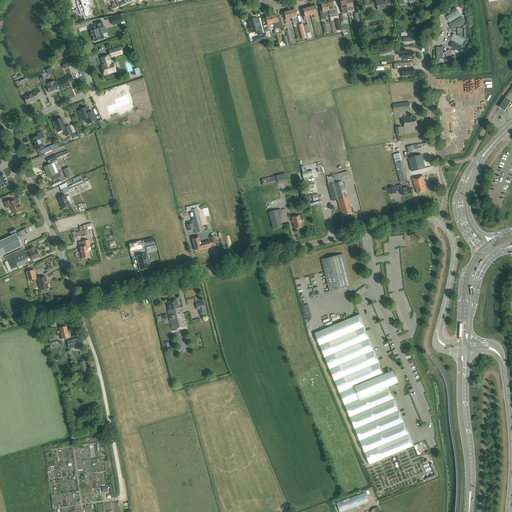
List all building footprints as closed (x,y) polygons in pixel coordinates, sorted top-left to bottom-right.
[(82,5),(80,6),(83,13),(84,12),(87,17),(92,15),(89,6),(91,5),(88,0),(82,0),(81,1),(82,5)] [(340,0),(341,2),(340,2),(342,14),(348,13),(348,12),(345,0),(340,0)] [(345,0),(348,12),(354,11),(351,0),(345,0)] [(366,0),(364,1),(364,4),(365,9),(376,6),(377,10),(390,7),(388,0),(379,0),(375,1),(375,2),(369,3),(368,0),(366,0)] [(332,2),(327,3),(328,11),(329,15),(330,17),(338,16),(336,7),(333,8),(332,2)] [(322,10),(320,11),(322,20),(325,19),(325,16),(329,15),(328,11),(327,3),(321,5),(322,10)] [(314,6),(308,8),(310,15),(313,14),(314,18),(318,17),(317,13),(316,14),(314,6)] [(295,9),(289,11),(291,19),(292,19),(293,25),(297,24),(296,22),(298,21),(297,17),(295,9)] [(458,9),(445,18),(449,24),(462,15),(458,9)] [(122,22),(119,15),(110,18),(112,24),(118,22),(119,23),(122,22)] [(276,15),(271,16),(273,24),(274,29),(283,27),(280,19),(277,19),(276,15)] [(463,16),(448,25),(452,31),(467,22),(463,16)] [(256,18),(248,20),(250,26),(248,26),(250,33),(252,32),(252,33),(256,31),(258,35),(263,34),(258,18),(256,19),(256,18)] [(103,27),(102,21),(95,24),(96,27),(90,29),(94,42),(99,40),(100,41),(103,40),(103,39),(104,38),(100,28),(103,27)] [(464,40),(452,33),(449,39),(461,45),(464,40)] [(460,47),(448,40),(445,45),(458,51),(460,47)] [(111,58),(122,54),(121,51),(120,47),(114,49),(109,51),(111,58)] [(396,49),(397,55),(402,55),(402,60),(413,59),(413,52),(404,52),(404,48),(396,49)] [(111,64),(108,56),(101,58),(103,66),(101,67),(104,75),(116,72),(113,63),(111,64)] [(72,57),(61,62),(64,68),(75,63),(72,57)] [(407,77),(407,76),(413,76),(413,68),(404,68),(404,65),(397,65),(397,69),(402,68),(402,77),(407,77)] [(57,81),(60,90),(70,85),(69,82),(73,80),(71,74),(66,76),(66,78),(57,82),(57,81)] [(128,85),(131,95),(146,90),(143,80),(128,85)] [(60,90),(57,81),(54,82),(54,81),(46,85),(47,85),(46,86),(49,93),(51,92),(52,92),(54,91),(54,90),(60,88),(60,90)] [(27,104),(38,99),(37,96),(41,95),(38,89),(33,91),(34,93),(24,97),(27,104)] [(115,103),(106,107),(109,113),(118,109),(118,108),(131,103),(127,94),(114,100),(115,103)] [(503,110),(505,111),(511,101),(509,100),(505,98),(499,107),(503,110)] [(394,111),(410,109),(409,102),(393,104),(394,111)] [(89,113),(86,107),(78,111),(81,120),(85,118),(87,124),(96,120),(92,111),(89,113)] [(417,126),(416,117),(411,118),(411,117),(403,119),(404,128),(417,126)] [(66,127),(62,118),(53,122),(57,132),(62,130),(65,136),(67,135),(73,133),(70,125),(66,127)] [(36,149),(43,146),(40,139),(44,137),(42,131),(37,133),(37,134),(37,136),(31,138),(36,149)] [(57,143),(42,149),(45,154),(59,148),(57,143)] [(63,156),(69,154),(68,151),(65,152),(65,153),(63,154),(62,152),(55,155),(46,159),(49,163),(57,159),(63,156)] [(409,159),(412,171),(425,168),(422,155),(409,159)] [(395,163),(397,170),(405,168),(403,161),(395,163)] [(51,164),(44,167),(48,177),(51,176),(53,180),(59,177),(58,173),(56,169),(55,166),(54,166),(52,167),(51,164)] [(67,178),(72,176),(69,168),(64,170),(67,178)] [(327,185),(332,201),(337,200),(340,211),(341,211),(342,216),(354,212),(352,207),(351,208),(348,196),(346,197),(345,193),(346,192),(343,181),(350,179),(347,171),(333,175),(335,183),(327,185)] [(286,173),(275,176),(277,182),(277,183),(288,181),(286,173)] [(275,176),(261,179),(262,185),(277,182),(275,176)] [(88,180),(87,177),(83,179),(84,181),(84,182),(83,182),(82,180),(67,187),(60,190),(62,194),(74,188),(75,190),(77,189),(77,187),(81,185),(81,187),(83,186),(83,185),(86,183),(87,185),(88,184),(88,183),(89,182),(89,181),(90,181),(90,179),(88,180)] [(426,191),(425,185),(423,177),(413,180),(415,187),(417,194),(426,191)] [(403,188),(402,185),(397,186),(398,192),(401,191),(402,196),(411,193),(409,187),(403,188)] [(66,197),(64,194),(58,197),(63,208),(69,205),(68,202),(71,200),(69,195),(66,197)] [(10,202),(9,200),(7,201),(5,202),(7,208),(11,206),(14,214),(22,210),(18,202),(16,203),(15,200),(10,202)] [(204,230),(198,209),(201,208),(200,204),(186,207),(187,211),(190,211),(192,220),(193,223),(187,225),(188,230),(194,229),(195,232),(204,230)] [(273,229),(282,226),(279,215),(282,214),(281,209),(277,210),(269,212),(273,229)] [(295,230),(302,228),(299,215),(292,217),(295,230)] [(76,232),(77,238),(88,235),(86,230),(83,231),(82,229),(80,230),(80,231),(76,232)] [(0,255),(22,246),(16,233),(0,240),(0,255)] [(200,243),(199,237),(192,238),(195,251),(202,250),(211,247),(209,241),(200,243)] [(83,260),(90,258),(88,247),(90,246),(88,240),(82,241),(84,246),(80,247),(83,260)] [(128,243),(129,250),(141,247),(139,240),(128,243)] [(37,251),(34,247),(28,250),(30,255),(27,256),(23,248),(5,257),(11,269),(27,262),(29,266),(34,263),(33,260),(40,257),(37,251)] [(148,256),(147,254),(137,256),(140,270),(149,267),(146,257),(148,256)] [(329,291),(351,286),(343,254),(321,259),(329,291)] [(28,281),(37,279),(34,270),(26,272),(28,281)] [(41,291),(48,289),(45,276),(38,278),(41,291)] [(180,311),(177,300),(167,302),(169,310),(167,310),(173,331),(186,328),(185,324),(184,325),(183,321),(184,321),(181,311),(180,311)] [(359,315),(314,333),(369,464),(413,446),(413,445),(389,386),(392,385),(386,373),(383,374),(359,315)] [(62,339),(69,337),(66,326),(59,328),(62,339)] [(180,355),(190,352),(186,339),(184,339),(182,333),(178,334),(177,332),(174,333),(180,355)] [(69,348),(81,345),(79,337),(67,341),(69,348)] [(84,361),(83,359),(81,360),(81,362),(80,362),(82,374),(89,373),(86,361),(84,361)] [(364,493),(336,503),(339,511),(343,511),(368,502),(364,493)]
